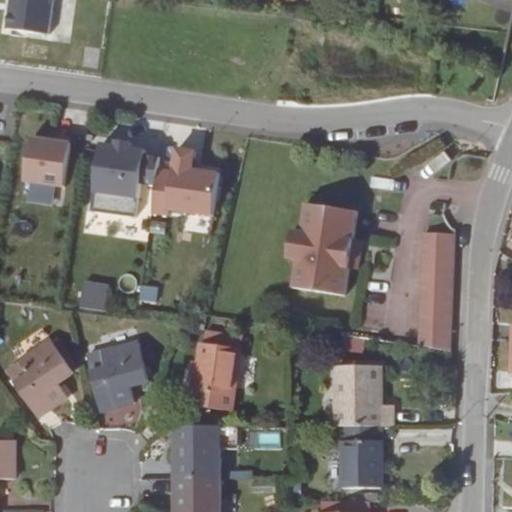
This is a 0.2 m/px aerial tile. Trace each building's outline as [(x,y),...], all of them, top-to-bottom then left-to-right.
[(49,35),(54,0),(10,0),(6,29),(49,35)] [(511,0),(482,0),(511,10),(511,0)] [(31,138),(25,182),(65,187),(71,140),(56,137),(55,141),(31,138)] [(141,183),(156,185),(158,170),(160,158),(145,156),(146,151),(131,149),(132,144),(117,142),(116,147),(101,145),(92,212),(136,218),(141,183)] [(174,173),(158,170),(156,185),(152,213),(168,215),(169,210),(214,216),(220,174),(199,171),(200,165),(194,164),(196,152),(177,149),(174,173)] [(26,201),(53,204),(55,188),(28,185),(26,201)] [(359,269),(363,241),(354,239),(358,211),(306,203),(301,231),(292,230),(288,258),(297,260),(293,287),(346,295),(350,268),(359,269)] [(450,351),(456,235),(425,233),(419,346),(450,351)] [(82,283),(81,310),(107,311),(108,284),(82,283)] [(156,307),(159,289),(143,287),(141,305),(156,307)] [(232,411),(243,336),(205,330),(204,343),(201,343),(198,362),(197,373),(192,405),(232,411)] [(51,340),(7,371),(39,418),(67,398),(57,383),(73,373),(51,340)] [(106,369),(91,373),(100,411),(134,402),(129,386),(148,381),(138,343),(102,352),(106,369)] [(335,367),(336,427),(342,427),(382,427),(393,427),(393,406),(382,406),(381,366),(335,367)] [(175,427),(174,479),(220,479),(221,427),(175,427)] [(342,427),(341,488),(381,489),(382,427),(342,427)] [(0,479),(15,479),(15,442),(0,441),(0,479)] [(174,479),(174,511),(219,511),(220,479),(174,479)] [(359,502),(323,502),(323,511),(365,511),(366,502),(359,502)]
